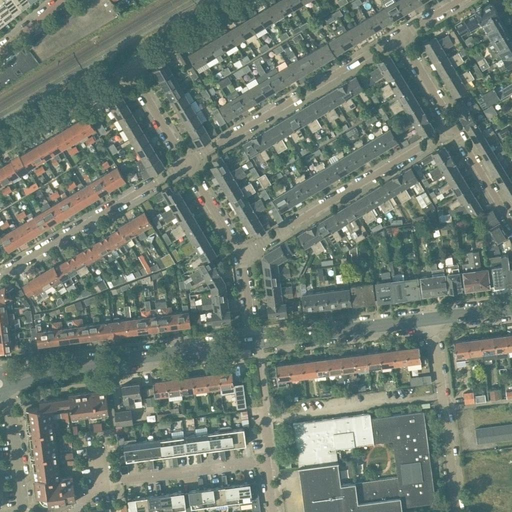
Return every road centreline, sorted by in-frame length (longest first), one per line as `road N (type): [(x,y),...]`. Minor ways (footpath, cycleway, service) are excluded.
road 1 (tertiary): [(2,382),(253,341)]
road 2 (residential): [(398,35),(186,162)]
road 3 (residential): [(453,127),(242,254)]
road 4 (residential): [(186,162),(0,274)]
road 5 (residential): [(75,511),(101,483),(266,462)]
road 6 (residential): [(457,511),(432,319)]
road 7 (tertiary): [(253,341),(432,319)]
road 8 (residential): [(0,145),(127,69)]
road 9 (residential): [(127,69),(244,0)]
road 10 (residential): [(2,382),(21,511)]
